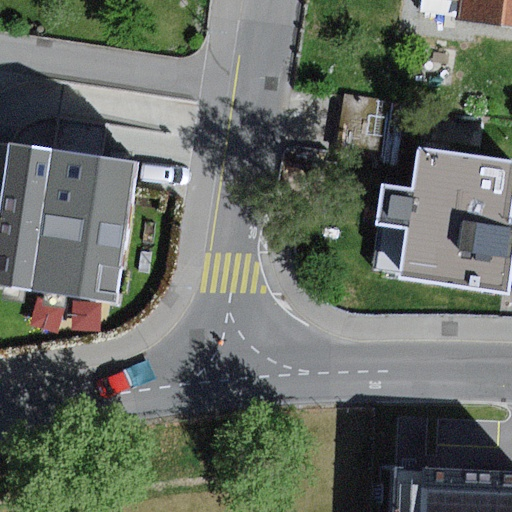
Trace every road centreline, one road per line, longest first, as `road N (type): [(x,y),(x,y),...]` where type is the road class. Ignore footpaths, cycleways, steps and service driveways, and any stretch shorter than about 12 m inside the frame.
road 1 (residential): [(275,0),(235,274),(236,377)]
road 2 (residential): [(511,371),(236,377)]
road 3 (residential): [(236,377),(0,417)]
